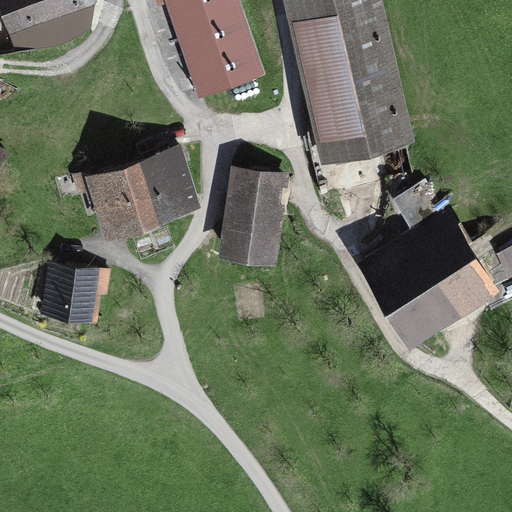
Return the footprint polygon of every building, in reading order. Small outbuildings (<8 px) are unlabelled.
[(2,0),(9,18),(0,17),(0,93),(12,42),(60,52),(100,37),(101,0),(2,0)] [(244,0),(176,0),(209,99),(271,78),(244,0)] [(387,0),(299,0),(332,162),(418,145),(387,0)] [(174,143),(82,170),(98,227),(191,201),(174,143)] [(0,178),(15,154),(0,145),(0,178)] [(294,179),(243,170),(227,256),(278,265),(294,179)] [(433,178),(399,183),(404,220),(438,215),(433,178)] [(454,216),(373,263),(419,344),(501,297),(454,216)] [(110,270),(52,263),(46,311),(104,318),(110,270)]
